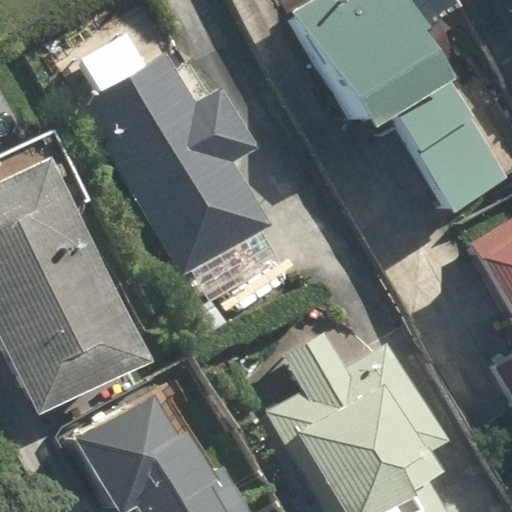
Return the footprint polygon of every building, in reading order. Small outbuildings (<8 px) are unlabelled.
[(303,0),(290,8),(354,123),(381,108),(439,212),(502,177),(416,22),(456,0),(303,0)] [(154,51),(71,103),(195,303),(267,258),(250,232),(263,224),(223,159),(252,141),(215,81),(185,101),(154,51)] [(45,151),(0,172),(0,338),(35,412),(144,361),(45,151)] [(509,346),(487,358),(511,401),(511,224),(471,248),(510,316),(497,324),(509,346)] [(284,369),(249,390),(323,511),(442,511),(419,474),(432,466),(422,450),(440,439),(379,339),(341,363),(318,325),(274,352),(284,369)]
